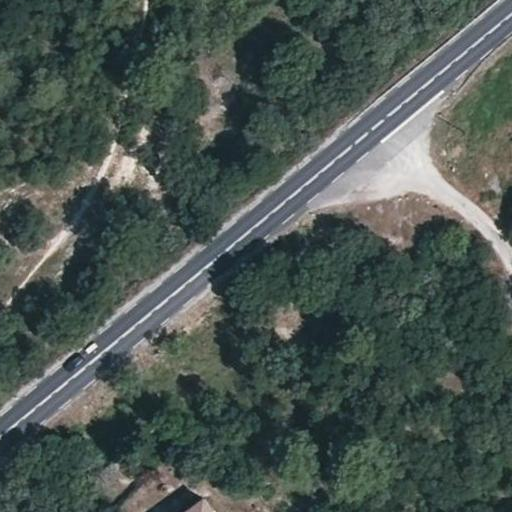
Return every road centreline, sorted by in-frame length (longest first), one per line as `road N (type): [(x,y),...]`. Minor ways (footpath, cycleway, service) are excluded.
road 1 (primary): [(0,438),(372,130)]
road 2 (unclassified): [(372,130),(473,218),(511,273)]
road 3 (primary): [(372,130),(511,11)]
